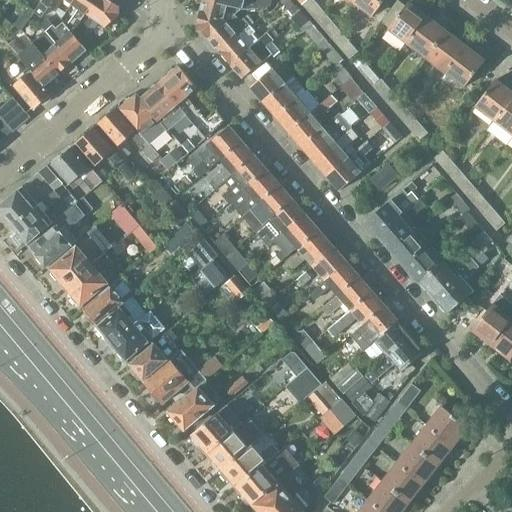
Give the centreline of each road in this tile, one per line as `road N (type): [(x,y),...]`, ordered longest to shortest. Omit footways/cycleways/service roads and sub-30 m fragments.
road 1 (residential): [(511,418),(165,29)]
road 2 (residential): [(207,511),(0,263)]
road 3 (residential): [(0,171),(165,29)]
road 4 (secondary): [(161,511),(34,364)]
